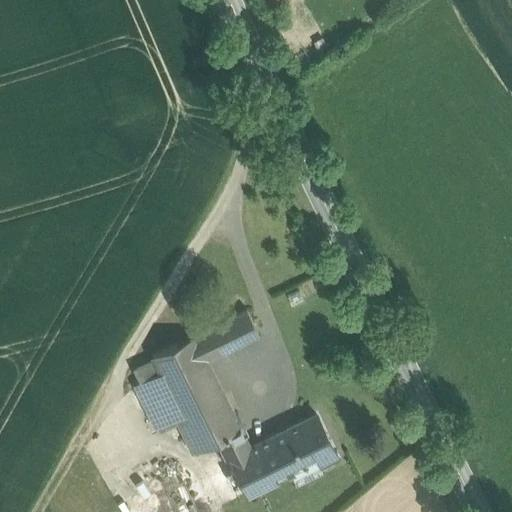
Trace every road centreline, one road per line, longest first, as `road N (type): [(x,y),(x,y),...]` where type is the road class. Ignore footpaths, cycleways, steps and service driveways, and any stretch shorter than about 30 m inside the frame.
road 1 (secondary): [(478,511),(225,0)]
road 2 (track): [(122,365),(38,511)]
